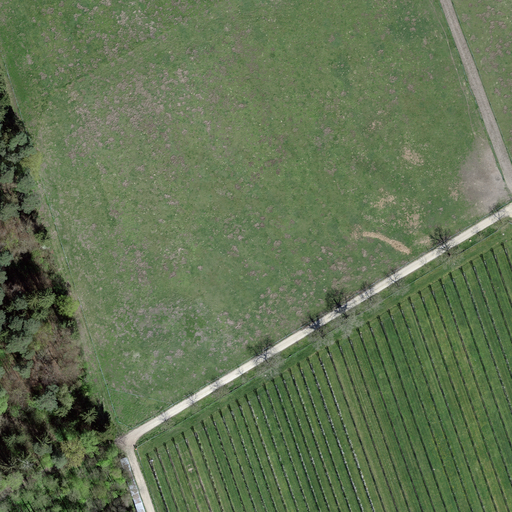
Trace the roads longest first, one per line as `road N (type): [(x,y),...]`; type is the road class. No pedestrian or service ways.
road 1 (track): [(122,443),(511,209)]
road 2 (track): [(122,443),(78,450),(0,496)]
